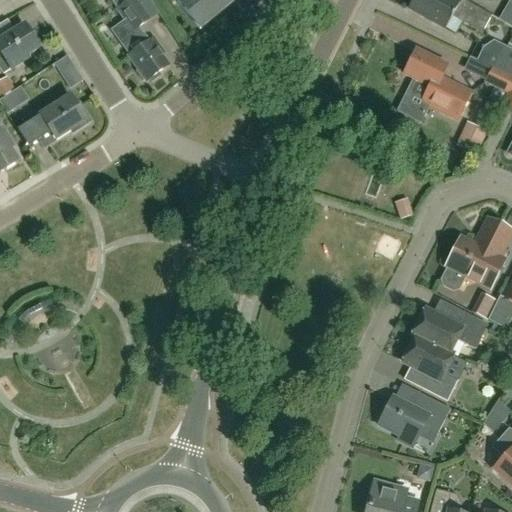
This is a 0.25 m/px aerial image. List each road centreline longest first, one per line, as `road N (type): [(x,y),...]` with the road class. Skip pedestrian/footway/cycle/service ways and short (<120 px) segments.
road 1 (residential): [(316,511),(358,367),(401,263),(438,200),(475,177),(511,185)]
road 2 (secondary): [(179,477),(263,178)]
road 3 (residential): [(301,0),(139,132)]
road 4 (secondary): [(263,178),(349,0)]
road 5 (residential): [(0,220),(139,132)]
road 6 (residential): [(139,132),(50,0)]
road 7 (residential): [(263,178),(139,132)]
